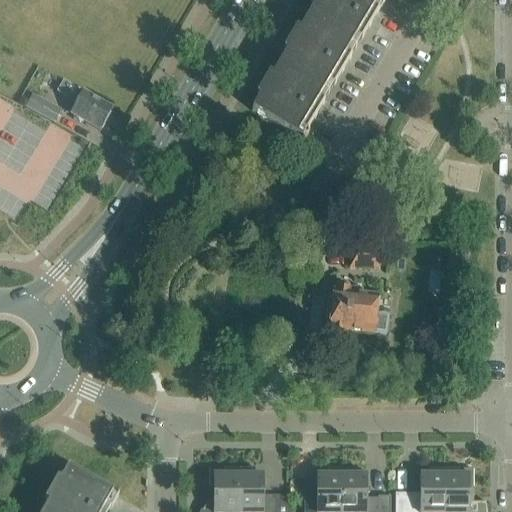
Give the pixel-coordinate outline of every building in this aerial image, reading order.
[(314,0),(311,5),(314,7),(300,32),(296,30),(284,51),(287,53),(272,77),(269,75),(257,96),(260,98),(252,112),(302,141),(303,139),(302,139),(301,140),(297,138),(336,71),(342,74),(344,70),(339,67),(372,11),(377,14),(376,15),(377,16),(386,0),(394,0),(401,4),(403,1),(416,9),(421,0),(314,0)] [(101,132),(113,109),(96,99),(64,80),(57,92),(77,103),(70,115),(73,117),(74,120),(80,124),(84,122),(101,132)] [(61,111),(33,95),(26,106),(54,123),(61,111)] [(380,247),(350,246),(349,270),(380,271),(380,247)] [(361,292),(349,291),(349,288),(347,285),(344,284),(341,284),(338,286),(337,289),(337,293),(334,293),(333,299),(328,299),(325,323),(330,323),(329,330),(332,330),(332,333),(332,337),(334,339),(337,340),(340,340),(343,338),(344,335),(344,331),(386,336),(388,318),(376,316),(378,298),(360,296),(361,292)] [(498,318),(498,307),(487,308),(487,319),(498,318)] [(108,511),(110,510),(111,510),(119,497),(68,468),(60,482),(57,480),(45,501),(49,503),(43,511),(108,511)] [(444,511),(445,469),(430,469),(430,475),(420,475),(420,499),(409,499),(409,497),(396,497),(395,511),(444,511)] [(487,511),(485,503),(470,504),(470,488),(474,488),(474,470),(445,469),(444,511),(487,511)] [(238,511),(239,470),(210,470),(210,489),(214,489),(214,502),(211,502),(210,501),(205,508),(202,511),(238,511)] [(254,470),(239,470),(238,511),(290,511),(291,499),(263,499),(263,475),(254,475),(254,470)] [(341,511),(342,470),(327,470),(327,475),(317,475),(317,481),(305,480),(304,511),(341,511)] [(342,470),(341,511),(390,511),(391,497),(378,497),(378,499),(366,499),(366,475),(357,475),(357,470),(342,470)]
